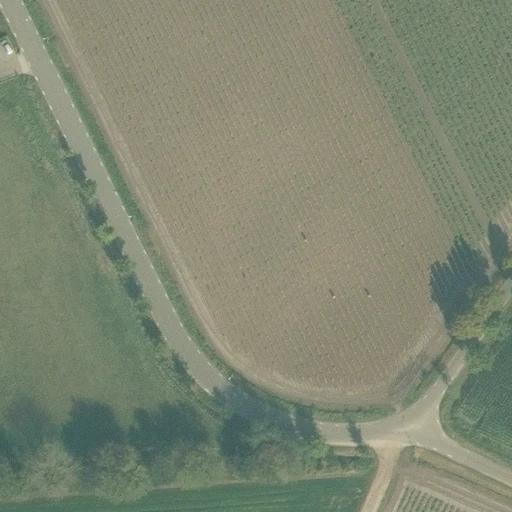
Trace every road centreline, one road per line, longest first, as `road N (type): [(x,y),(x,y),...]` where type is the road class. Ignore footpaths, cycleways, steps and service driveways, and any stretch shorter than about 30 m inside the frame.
road 1 (unclassified): [(11,0),(181,340),(219,381),(289,427),(411,438)]
road 2 (unclassified): [(411,438),(511,292)]
